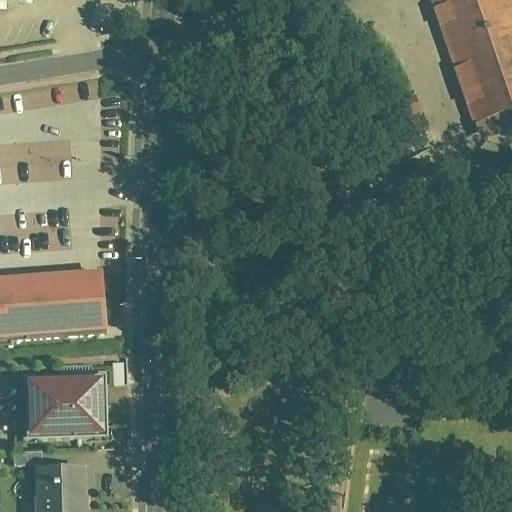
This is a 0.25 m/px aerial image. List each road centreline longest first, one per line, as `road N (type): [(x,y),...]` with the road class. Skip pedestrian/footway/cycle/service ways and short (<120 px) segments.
road 1 (tertiary): [(160,511),(152,338),(160,54)]
road 2 (residential): [(160,54),(0,81)]
